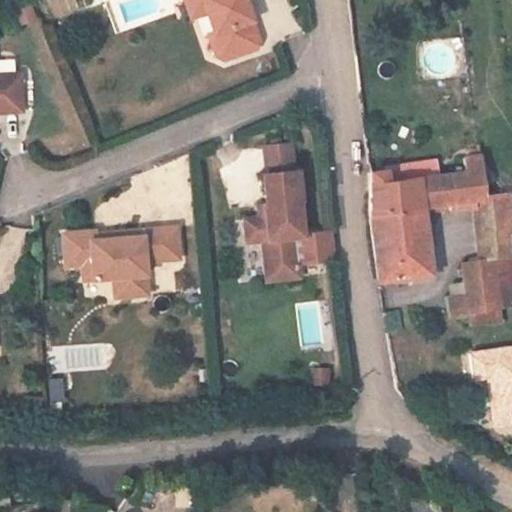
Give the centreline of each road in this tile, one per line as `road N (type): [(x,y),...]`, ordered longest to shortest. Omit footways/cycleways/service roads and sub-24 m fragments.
road 1 (unclassified): [(335,74),(374,392),(371,446)]
road 2 (unclassified): [(371,446),(326,441),(67,464),(0,454)]
road 3 (residential): [(335,74),(0,210)]
road 4 (unclassified): [(511,503),(371,446)]
